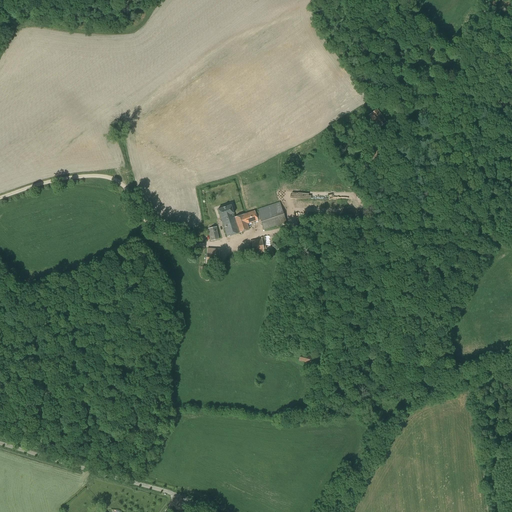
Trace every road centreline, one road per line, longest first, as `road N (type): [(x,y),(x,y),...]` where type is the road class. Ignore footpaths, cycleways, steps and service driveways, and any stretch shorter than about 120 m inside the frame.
road 1 (track): [(325,406),(322,233),(364,228),(402,146),(397,127),(331,35),(357,0)]
road 2 (unclassified): [(208,244),(147,224),(131,192),(110,179),(70,179),(0,199)]
road 3 (unclassified): [(211,511),(0,444)]
road 4 (track): [(364,228),(511,228)]
